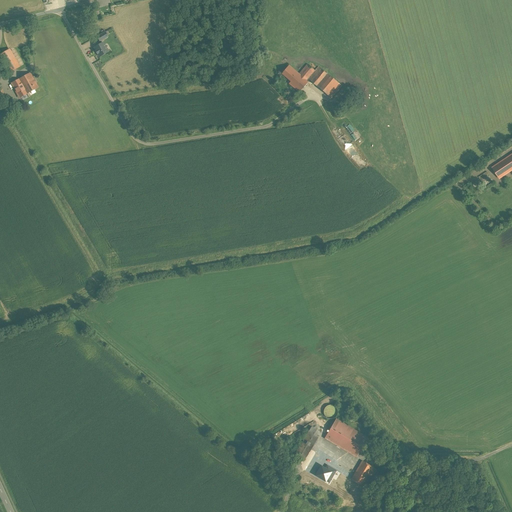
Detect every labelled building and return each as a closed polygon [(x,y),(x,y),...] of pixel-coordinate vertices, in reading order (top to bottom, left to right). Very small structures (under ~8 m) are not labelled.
[(19,66),(10,50),(0,54),(0,62),(6,73),(19,66)] [(307,64),(299,74),(296,78),(295,78),(291,82),(289,83),(300,92),(310,80),(332,97),(341,86),(319,67),(315,71),(307,64)] [(282,73),(291,82),(295,78),(296,78),(299,74),(289,66),(282,73)] [(21,91),(35,83),(30,73),(12,83),(16,91),(20,88),(21,91)] [(20,88),(16,91),(20,98),(38,87),(35,83),(21,91),(20,88)] [(511,170),(511,154),(491,168),(499,179),(511,170)] [(323,412),(324,415),(325,416),(327,418),(329,419),(331,419),(333,418),(335,417),(337,415),(337,413),(337,410),(336,408),(335,406),(333,405),(330,405),(328,405),(326,406),(324,408),(324,410),(323,412)] [(368,438),(336,419),(324,438),(356,457),(368,438)] [(321,432),(312,427),(295,455),(304,461),(321,432)] [(327,474),(328,474),(334,463),(316,452),(303,473),(321,484),(327,474)] [(377,470),(362,461),(351,480),(365,488),(377,470)] [(327,474),(321,484),(343,497),(350,485),(346,482),(345,484),(328,474),(327,474)]
